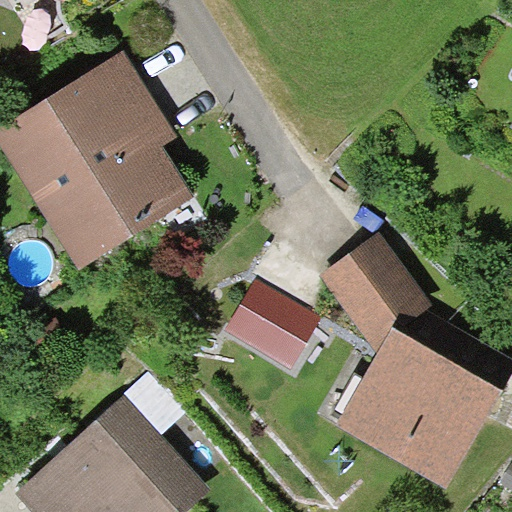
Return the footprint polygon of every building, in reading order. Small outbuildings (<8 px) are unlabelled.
[(125,56),(0,135),(0,150),(80,275),(197,201),(164,150),(180,141),(151,97),(125,56)] [(434,310),(379,234),(320,278),(380,359),(394,334),(401,337),(427,314),(434,310)] [(319,318),(257,282),(228,332),(290,368),(319,318)] [(511,377),(511,361),(427,314),(401,337),(394,334),(380,359),(338,431),(448,495),(511,377)] [(125,398),(162,438),(185,415),(149,374),(125,398)] [(162,438),(125,398),(69,451),(16,499),(28,511),(189,511),(212,491),(162,438)]
